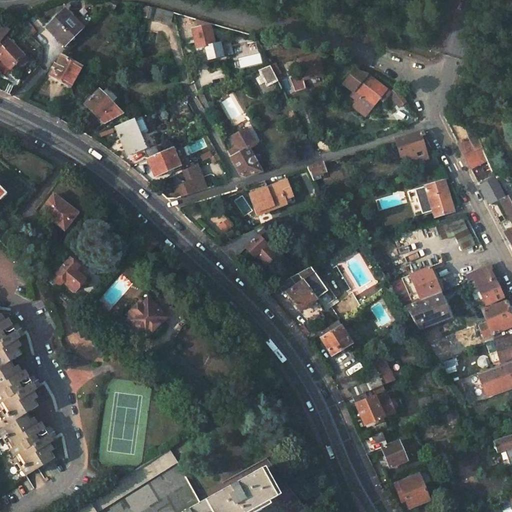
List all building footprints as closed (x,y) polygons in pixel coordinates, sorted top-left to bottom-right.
[(116,7),(122,12),(127,3),(121,2),(110,0),(109,0),(105,5),(113,10),(116,7)] [(155,8),(143,5),(141,17),(152,19),(153,18),(155,8)] [(169,11),(155,8),(153,18),(171,22),(173,12),(169,11)] [(83,28),(66,11),(48,29),(65,46),(83,28)] [(191,28),(200,62),(224,56),(221,41),(215,43),(209,23),(195,19),(197,27),(191,28)] [(0,54),(0,58),(9,68),(13,72),(26,60),(23,56),(7,38),(0,43),(0,52),(1,54),(0,54)] [(239,67),(261,64),(260,54),(237,57),(239,67)] [(70,87),(81,67),(61,56),(56,65),(54,64),(52,67),(54,69),(50,76),(70,87)] [(323,80),(320,60),(300,64),(303,84),(323,80)] [(269,63),(270,65),(275,77),(280,74),(275,63),(273,64),(272,62),(269,63)] [(278,82),(275,77),(270,65),(258,70),(267,87),(278,82)] [(222,71),(209,73),(210,79),(223,77),(222,71)] [(343,88),(352,94),(349,98),(356,104),(352,109),(364,118),(379,98),(383,102),(386,98),(398,109),(406,103),(402,96),(394,88),(389,92),(386,89),(366,75),(353,73),(343,88)] [(121,112),(98,90),(94,94),(84,104),(103,123),(121,112)] [(92,92),(80,100),(84,104),(94,94),(92,92)] [(407,103),(392,113),(402,128),(417,119),(407,103)] [(135,118),(141,133),(148,131),(148,129),(143,115),(135,118)] [(129,155),(147,147),(141,133),(135,118),(114,126),(121,142),(124,141),(129,155)] [(253,157),(248,149),(255,145),(254,143),(246,129),(230,137),(236,147),(227,152),(239,174),(246,177),(261,172),(255,163),(260,160),(260,159),(258,155),(257,155),(253,157)] [(422,159),(425,169),(440,165),(435,156),(427,158),(420,135),(424,134),(422,131),(395,139),(400,155),(412,161),(422,159)] [(482,162),(474,147),(476,147),(474,144),(473,144),(469,137),(457,143),(477,182),(490,176),(482,161),(482,162)] [(158,154),(155,147),(145,151),(148,158),(158,154)] [(158,154),(148,158),(147,158),(155,175),(179,165),(172,148),(158,154)] [(321,177),(319,173),(324,171),(322,162),(306,167),(312,180),(321,177)] [(196,163),(181,171),(185,180),(171,186),(178,197),(193,193),(206,189),(196,163)] [(479,185),(488,204),(499,198),(502,196),(505,195),(503,192),(501,193),(494,180),(493,177),(479,185)] [(505,195),(508,194),(499,178),(494,180),(501,193),(503,192),(505,195)] [(443,179),(407,189),(413,214),(431,210),(432,215),(452,210),(443,179)] [(291,197),(285,180),(249,194),(257,215),(286,204),(284,199),(291,197)] [(511,191),(508,194),(505,195),(502,196),(511,215),(511,191)] [(62,229),(75,212),(53,195),(42,209),(53,218),(51,220),(62,229)] [(110,202),(103,196),(94,207),(101,213),(110,202)] [(511,222),(499,198),(488,204),(501,229),(511,223),(511,222)] [(462,252),(475,245),(462,218),(435,227),(440,241),(454,236),(462,252)] [(275,222),(282,233),(288,229),(283,219),(275,222)] [(511,226),(502,231),(505,235),(511,231),(511,226)] [(275,255),(263,241),(268,236),(261,228),(241,235),(216,246),(232,260),(245,247),(253,256),(255,254),(265,264),(275,255)] [(143,255),(154,243),(145,234),(130,250),(137,256),(140,253),(143,255)] [(72,257),(57,272),(65,279),(76,290),(87,278),(79,270),(82,267),(72,257)] [(388,282),(403,305),(439,291),(428,266),(388,282)] [(307,268),(281,282),(276,285),(283,295),(286,293),(298,310),(325,292),(307,268)] [(473,277),(472,279),(466,281),(468,284),(471,293),(475,292),(476,294),(479,293),(484,304),(502,296),(492,274),(490,271),(473,277)] [(65,279),(57,272),(51,279),(59,286),(65,279)] [(449,315),(439,291),(403,305),(417,328),(449,315)] [(511,319),(504,298),(481,307),(486,321),(478,325),(482,336),(511,324),(511,319)] [(143,303),(140,299),(126,313),(129,317),(126,320),(144,337),(165,317),(147,299),(143,303)] [(0,404),(11,423),(0,429),(29,474),(59,455),(55,449),(60,446),(39,413),(34,417),(30,411),(41,404),(36,398),(41,395),(21,363),(16,366),(12,360),(23,353),(19,346),(23,343),(3,311),(0,312),(0,404)] [(342,316),(336,320),(341,328),(347,324),(342,316)] [(350,343),(341,328),(336,320),(318,334),(331,355),(350,343)] [(104,337),(90,333),(83,357),(98,361),(104,337)] [(511,334),(493,340),(498,355),(490,358),(494,366),(511,359),(511,334)] [(436,351),(438,359),(451,354),(448,347),(436,351)] [(394,380),(383,356),(371,361),(373,365),(370,366),(370,367),(371,369),(370,371),(370,373),(369,376),(368,379),(366,382),(349,389),(352,397),(380,385),(390,381),(394,380)] [(449,372),(458,371),(456,359),(448,360),(449,372)] [(511,359),(494,366),(478,372),(482,382),(479,383),(484,396),(511,386),(511,359)] [(393,387),(390,381),(380,385),(383,390),(393,387)] [(380,385),(352,397),(363,424),(381,417),(374,398),(373,394),(383,390),(380,385)] [(392,412),(385,394),(374,398),(381,417),(392,412)] [(381,432),(367,437),(370,444),(384,439),(381,432)] [(511,446),(511,435),(501,438),(501,437),(488,441),(490,444),(492,443),(495,451),(511,446)] [(381,447),(389,467),(405,461),(397,441),(381,447)] [(169,448),(65,511),(99,511),(178,463),(169,448)] [(250,511),(279,496),(263,468),(183,511),(250,511)] [(426,470),(394,483),(401,500),(404,499),(408,507),(428,499),(422,484),(431,481),(426,470)] [(303,511),(306,510),(300,502),(290,509),(292,511),(303,511)]
